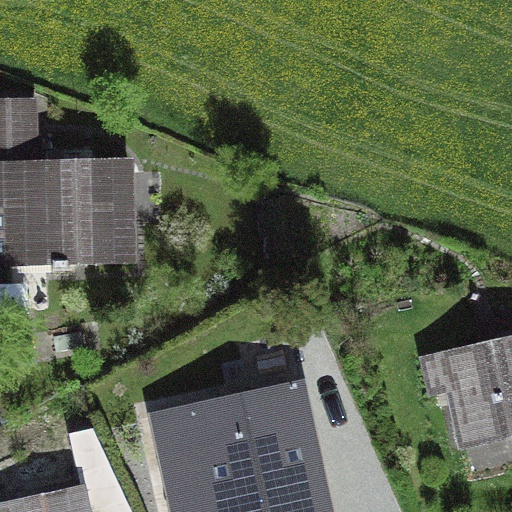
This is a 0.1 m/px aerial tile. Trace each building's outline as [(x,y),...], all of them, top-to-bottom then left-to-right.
[(32,101),(0,101),(0,166),(12,167),(34,166),(34,164),(32,101)] [(34,166),(12,167),(13,195),(8,195),(8,206),(0,206),(0,263),(130,260),(128,162),(34,164),(34,166)] [(511,433),(511,432),(511,340),(449,354),(455,382),(449,383),(462,443),(463,438),(510,428),(511,433)] [(176,511),(326,511),(299,387),(156,418),(176,511)] [(0,511),(85,511),(80,488),(0,505),(0,511)]
